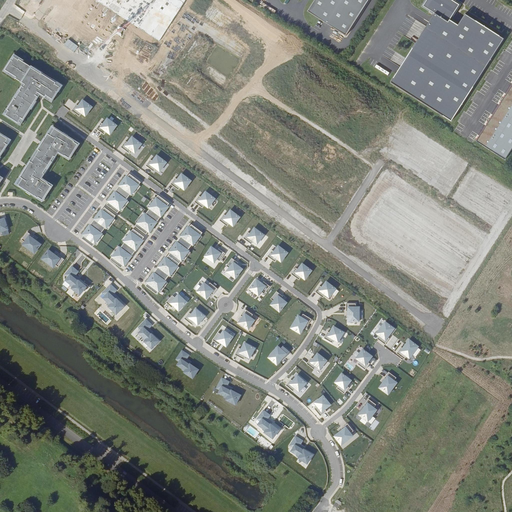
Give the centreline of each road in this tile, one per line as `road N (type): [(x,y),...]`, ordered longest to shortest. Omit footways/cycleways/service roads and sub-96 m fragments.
road 1 (unclassified): [(4,12),(326,245)]
road 2 (unclassified): [(0,380),(174,511)]
road 3 (residential): [(256,262),(319,316),(304,347),(266,387)]
road 4 (unclassified): [(326,245),(434,323)]
